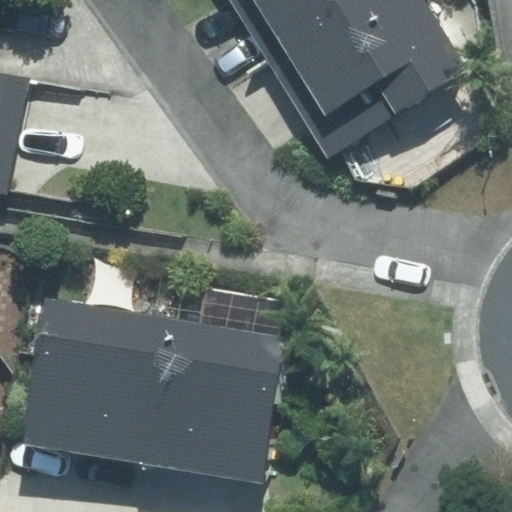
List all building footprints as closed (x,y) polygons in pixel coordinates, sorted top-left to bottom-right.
[(0,0),(0,71),(10,73),(23,0),(0,0)] [(254,0),(291,59),(386,0),(254,0)] [(463,0),(386,0),(291,59),(356,164),(507,69),(463,0)] [(0,71),(0,187),(32,194),(54,82),(10,73),(0,71)] [(0,282),(0,429),(1,430),(24,287),(0,282)] [(95,297),(70,441),(180,461),(207,317),(95,297)] [(207,317),(180,461),(302,483),(328,338),(207,317)]
